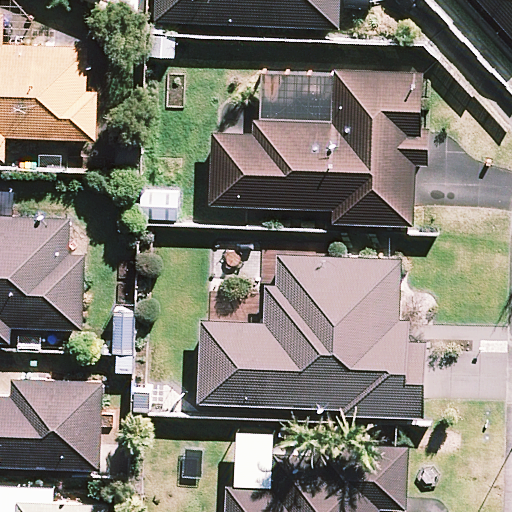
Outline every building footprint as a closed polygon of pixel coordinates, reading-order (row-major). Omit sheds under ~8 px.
[(158,0),(158,16),(341,23),(342,0),(158,0)] [(511,0),(485,0),(511,28),(511,0)] [(0,155),(8,155),(9,131),(99,135),(101,86),(90,85),(92,42),(6,38),(8,8),(0,8),(0,155)] [(147,72),(180,73),(181,38),(148,36),(147,72)] [(214,127),(211,200),(336,204),(336,219),(416,222),(419,158),(429,159),(430,133),(409,132),(410,126),(423,126),(425,68),(337,64),(335,117),(256,114),(255,128),(214,127)] [(141,126),(117,125),(115,167),(139,168),(141,126)] [(142,188),(178,189),(179,160),(143,159),(142,188)] [(141,220),(177,221),(178,194),(141,193),(141,220)] [(74,213),(0,209),(0,336),(14,337),(14,322),(87,325),(90,248),(73,247),(74,213)] [(404,251),(281,247),(280,278),(269,278),(268,315),(205,313),(202,395),(344,400),(344,408),(427,411),(429,334),(412,334),(413,313),(402,312),(404,251)] [(0,449),(1,450),(0,460),(104,464),(108,376),(15,372),(14,390),(0,389),(0,449)] [(231,479),(229,511),(383,511),(384,503),(411,504),(414,440),(319,436),(319,449),(277,447),(276,481),(231,479)] [(112,511),(113,499),(20,495),(18,511),(112,511)]
